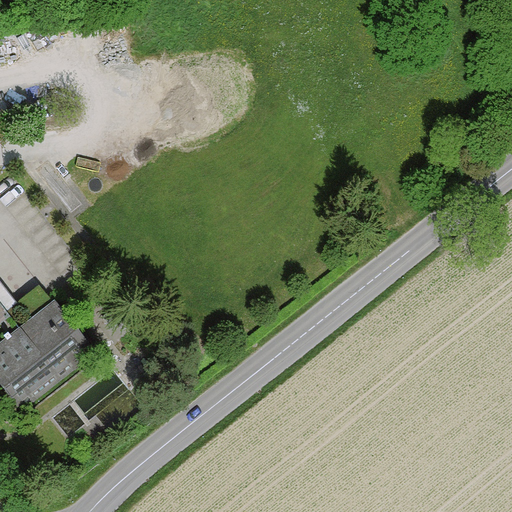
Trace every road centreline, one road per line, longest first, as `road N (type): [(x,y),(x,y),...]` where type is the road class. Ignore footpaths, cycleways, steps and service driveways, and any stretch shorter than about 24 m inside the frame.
road 1 (secondary): [(511,172),(88,511)]
road 2 (track): [(0,80),(62,72),(93,89),(98,119),(72,144),(0,151)]
road 3 (track): [(17,149),(98,250)]
